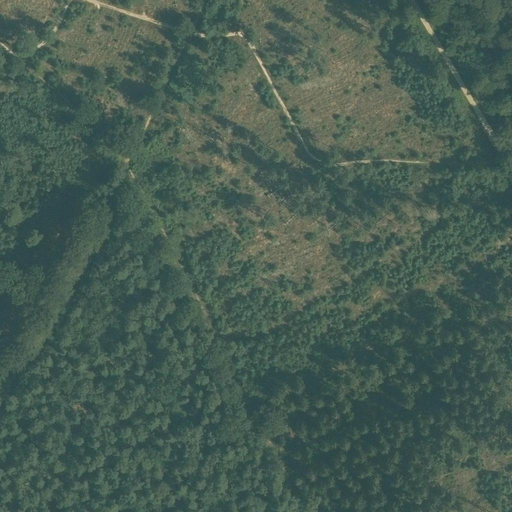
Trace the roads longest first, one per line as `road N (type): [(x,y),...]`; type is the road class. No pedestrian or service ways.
road 1 (track): [(90,0),(189,33),(240,31),(314,165),(486,163),(511,140)]
road 2 (track): [(309,511),(125,159)]
road 3 (track): [(133,144),(18,363),(0,369)]
road 4 (track): [(511,176),(410,0)]
road 5 (track): [(206,0),(133,144)]
